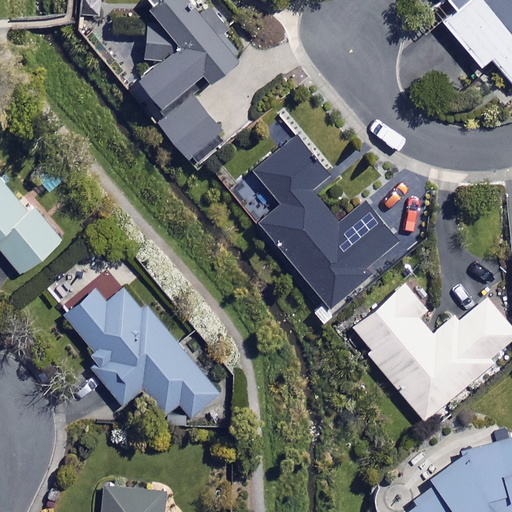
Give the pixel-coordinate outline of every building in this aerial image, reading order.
[(142,0),(152,17),(141,18),(139,60),(132,72),(154,98),(196,64),(205,74),(236,48),(218,27),(222,24),(205,3),(196,10),(187,0),(142,0)] [(511,0),(448,0),(452,4),(438,16),(477,63),(488,54),(510,80),(511,78),(511,0)] [(225,133),(189,90),(156,118),(192,160),(225,133)] [(311,308),(321,320),(333,310),(327,304),(362,275),(357,269),(373,256),(382,268),(405,249),(362,197),(337,217),(311,186),(326,172),(293,132),(250,168),(277,200),(255,219),(322,298),(311,308)] [(0,250),(17,271),(59,236),(28,200),(21,206),(0,181),(0,250)] [(139,386),(162,412),(173,402),(183,415),(215,387),(111,269),(61,313),(104,362),(93,371),(120,402),(139,386)] [(423,306),(401,279),(344,325),(421,418),(491,360),(487,356),(511,335),(511,329),(484,295),(456,318),(451,312),(429,331),(414,314),(423,306)] [(511,511),(511,428),(509,423),(406,489),(415,502),(399,511),(511,511)] [(158,511),(161,487),(109,482),(95,494),(93,511),(158,511)]
